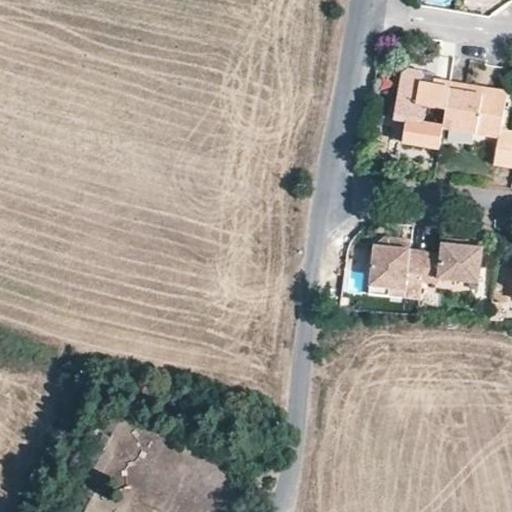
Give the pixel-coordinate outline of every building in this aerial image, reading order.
[(403,142),(438,148),(442,127),(449,82),(433,79),(431,87),(421,85),(423,77),(423,72),(407,70),(402,74),(394,119),(407,122),(403,142)] [(433,79),(423,77),(421,85),(431,87),(433,79)] [(481,96),(483,87),(449,82),(442,127),(500,136),(496,165),(511,167),(511,129),(502,127),(506,99),(481,96)] [(508,90),(483,87),(481,96),(506,99),(508,90)] [(386,292),(418,295),(420,279),(423,249),(407,248),(404,248),(399,243),(399,238),(381,236),(370,242),(366,281),(386,283),(386,292)] [(404,248),(407,248),(408,239),(399,238),(399,243),(404,248)] [(438,251),(423,249),(420,279),(436,280),(437,276),(476,280),(480,246),(464,245),(439,242),(438,251)] [(365,290),(386,292),(386,283),(366,281),(365,290)]
